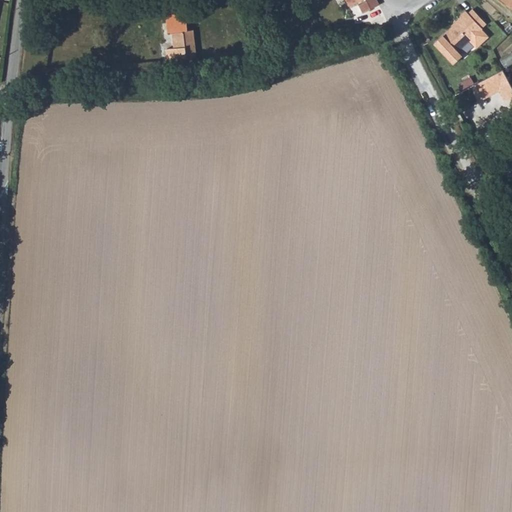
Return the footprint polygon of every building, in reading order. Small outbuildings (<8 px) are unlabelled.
[(375,0),(345,0),(348,7),(356,4),(361,16),(376,10),(379,8),(375,0)] [(484,15),(471,0),(467,0),(461,6),(476,22),(484,15)] [(461,5),(454,10),(456,13),(427,39),(446,59),(457,50),(452,45),(463,35),(470,43),(483,31),(476,23),(476,22),(461,6),(461,5)] [(191,8),(171,10),(172,28),(177,28),(177,43),(172,43),(172,54),(200,54),(199,24),(191,25),(191,8)] [(313,25),(303,25),(304,36),(314,35),(313,25)] [(261,47),(232,49),(234,64),(262,62),(261,47)] [(511,92),(501,70),(490,76),(501,99),(511,92)]
